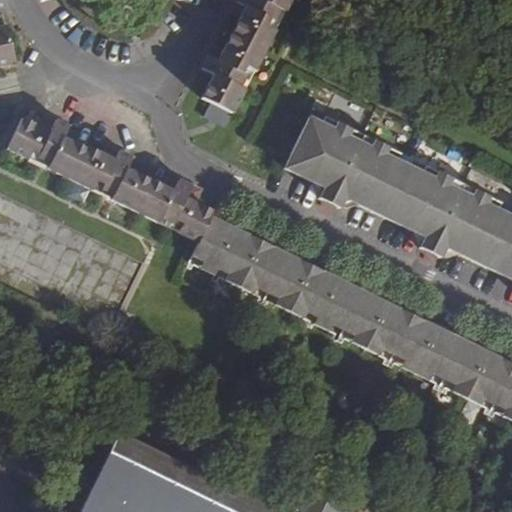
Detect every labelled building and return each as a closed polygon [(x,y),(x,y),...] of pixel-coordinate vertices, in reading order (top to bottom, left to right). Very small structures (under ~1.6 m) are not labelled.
[(214,80),(204,101),(216,107),(235,117),(295,0),(238,0),(236,6),(248,13),(221,65),(209,59),(201,74),(214,80)] [(0,68),(10,66),(1,30),(0,30),(0,68)] [(235,117),(216,107),(209,121),(228,130),(235,117)] [(511,208),(312,111),(282,171),(321,190),(316,200),(338,211),(343,199),(422,237),(417,249),(438,259),(443,248),(511,281),(511,208)] [(194,247),(209,218),(213,209),(135,172),(139,164),(115,153),(112,160),(69,139),(73,132),(49,121),(45,128),(23,117),(5,155),(194,247)] [(511,364),(209,218),(194,247),(189,257),(201,263),(197,271),(228,286),(232,278),(250,288),(246,294),(275,308),(278,302),(298,311),(294,319),(322,332),(325,325),(345,336),(342,342),(370,355),(373,348),(408,366),(405,372),(433,386),(436,379),(456,389),(453,396),(478,408),(482,400),(501,410),(497,417),(511,424),(511,364)] [(350,511),(347,510),(341,502),(327,496),(317,495),(308,491),(297,511),(286,511),(120,430),(118,434),(80,511),(350,511)]
